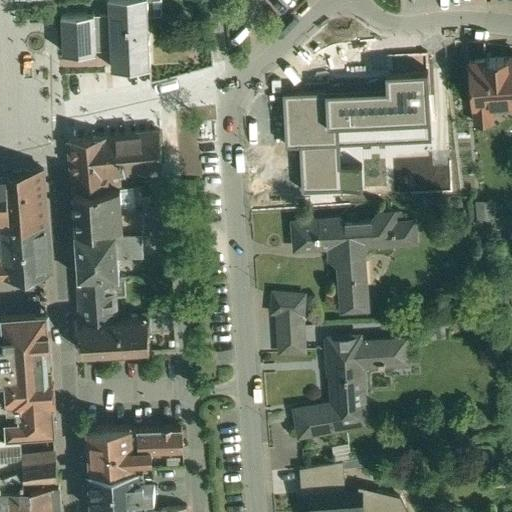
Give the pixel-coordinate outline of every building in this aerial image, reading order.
[(147,0),(109,0),(110,14),(94,15),(94,13),(62,14),(64,52),(96,50),(95,44),(111,44),(112,67),(150,65),(147,0)] [(432,44),(396,49),(400,97),(403,97),(405,115),(425,112),(427,126),(442,124),(440,111),(442,110),(432,44)] [(507,59),(487,60),(487,61),(470,62),(474,106),(475,123),(494,122),(492,105),(511,103),(511,59),(507,60),(507,59)] [(321,106),(281,108),(284,145),(269,146),(271,182),(286,181),(287,202),(305,201),(305,192),(326,190),(321,106)] [(158,131),(68,140),(73,191),(120,187),(119,171),(161,166),(158,131)] [(43,170),(0,172),(0,227),(48,224),(43,170)] [(120,187),(73,191),(76,231),(116,229),(123,229),(122,210),(120,187)] [(164,205),(142,206),(142,209),(142,228),(166,228),(164,205)] [(142,209),(122,210),(123,229),(142,228),(142,209)] [(375,221),(344,223),(338,217),(335,220),(296,222),(297,243),(298,243),(298,246),(304,246),(304,248),(310,247),(310,245),(337,243),(338,258),(341,261),(345,304),(343,306),(344,306),(365,306),(366,308),(368,306),(366,304),(362,246),(414,243),(413,224),(394,225),(394,213),(377,214),(375,221)] [(48,224),(0,227),(0,238),(1,260),(0,260),(0,275),(51,272),(48,224)] [(123,229),(116,229),(116,231),(117,251),(143,251),(142,228),(123,229)] [(142,228),(143,251),(168,250),(166,228),(142,228)] [(117,251),(116,231),(76,232),(79,278),(119,277),(117,251)] [(119,277),(79,278),(82,321),(117,319),(115,293),(125,293),(125,277),(119,277)] [(304,294),(277,292),(276,310),(272,310),(272,312),(278,313),(302,314),(304,294)] [(48,309),(1,313),(3,340),(0,340),(0,434),(56,431),(54,402),(56,402),(54,378),(53,378),(52,363),(51,363),(50,345),(51,345),(49,327),(48,309)] [(302,314),(278,313),(279,325),(303,324),(302,314)] [(173,316),(150,317),(151,327),(153,331),(174,330),(173,316)] [(82,321),(79,321),(80,338),(83,338),(84,353),(150,349),(149,329),(142,330),(142,318),(117,319),(82,321)] [(303,324),(279,325),(281,351),(305,350),(303,324)] [(359,334),(324,337),(327,359),(331,358),(335,400),(296,407),(301,433),(348,424),(348,413),(365,412),(361,363),(394,360),(393,345),(404,345),(404,348),(407,348),(406,335),(389,336),(390,338),(359,340),(359,334)] [(131,426),(88,427),(91,469),(134,467),(132,449),(131,428),(131,426)] [(181,426),(131,428),(132,449),(183,446),(181,426)] [(54,453),(22,457),(23,467),(24,485),(25,485),(25,484),(57,480),(54,453)] [(338,460),(303,466),(304,492),(301,492),(302,494),(314,493),(315,511),(408,511),(401,495),(377,488),(377,492),(340,494),(338,460)] [(23,467),(0,469),(0,487),(21,485),(24,485),(23,467)] [(134,467),(91,469),(94,511),(139,509),(136,467),(134,467)] [(60,481),(31,484),(32,494),(22,495),(21,485),(0,487),(0,505),(3,506),(3,511),(61,511),(61,507),(60,481)] [(186,491),(150,494),(151,508),(161,507),(187,505),(186,491)]
